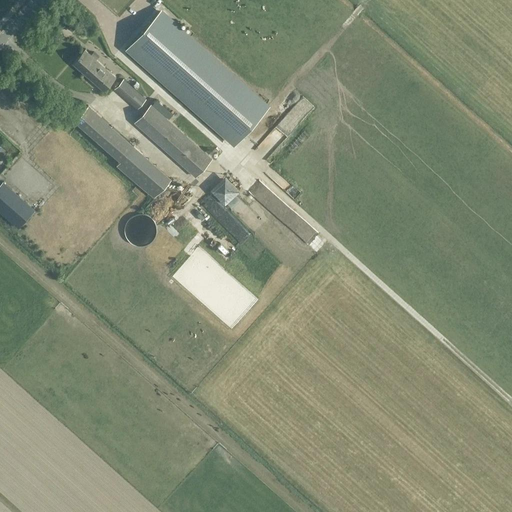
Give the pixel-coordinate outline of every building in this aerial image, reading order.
[(160,13),(130,47),(237,142),(267,108),(160,13)] [(72,31),(79,23),(69,15),(62,23),(72,31)] [(103,89),(114,76),(85,50),(74,62),(103,89)] [(137,109),(147,98),(124,78),(114,88),(137,109)] [(157,100),(153,104),(169,119),(173,114),(157,100)] [(172,178),(135,145),(88,104),(75,120),(121,160),(117,164),(155,198),(172,178)] [(196,175),(212,158),(150,104),(135,121),(196,175)] [(225,204),(240,190),(225,174),(210,189),(225,204)] [(35,210),(34,209),(3,181),(0,184),(0,211),(18,228),(35,210)] [(209,192),(200,200),(213,214),(222,205),(209,192)] [(240,212),(248,204),(237,193),(229,201),(240,212)] [(227,240),(231,237),(226,232),(222,236),(227,240)]
